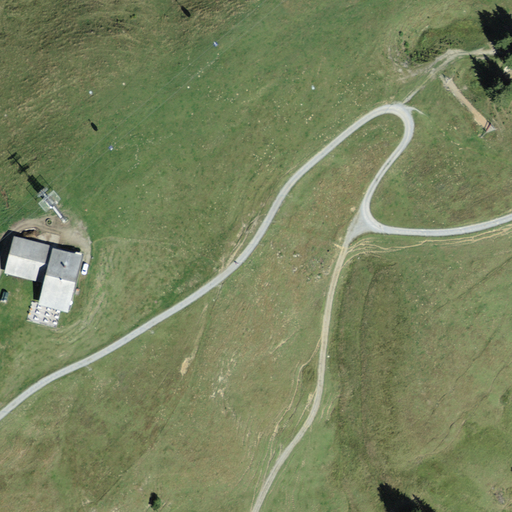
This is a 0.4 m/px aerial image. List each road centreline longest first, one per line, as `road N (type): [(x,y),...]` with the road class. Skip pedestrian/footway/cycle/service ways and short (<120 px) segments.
road 1 (track): [(401,112),(370,116),(296,176),(223,276),(33,388),(0,417)]
road 2 (track): [(255,511),(318,400),(337,271),(366,219)]
road 3 (track): [(511,217),(420,233),(366,219),(370,194),(409,131),(401,112)]
